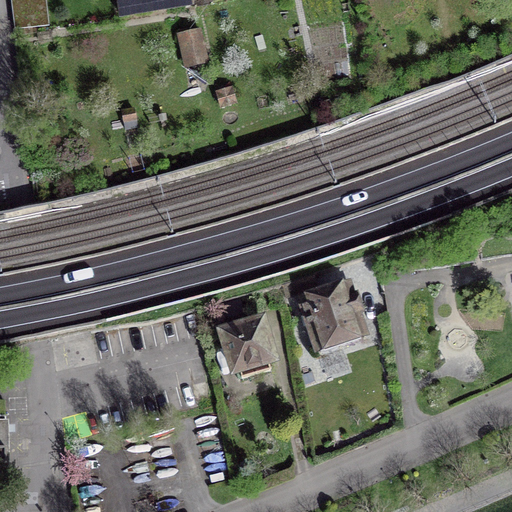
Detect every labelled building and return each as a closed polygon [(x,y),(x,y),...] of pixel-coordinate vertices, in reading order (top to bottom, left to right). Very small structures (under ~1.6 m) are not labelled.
[(190,7),(189,0),(117,0),(120,16),(184,6),(184,8),(190,7)] [(204,62),(197,32),(189,34),(188,29),(180,31),(188,65),(204,62)] [(215,94),(223,114),(238,108),(230,88),(215,94)] [(351,297),(348,285),(301,301),(318,356),(342,348),(340,342),(364,334),(357,314),(362,312),(356,295),(351,297)] [(223,333),(234,372),(239,370),(242,379),(270,370),(268,362),(273,360),(262,322),(223,333)] [(181,400),(211,394),(204,365),(175,371),(181,400)]
